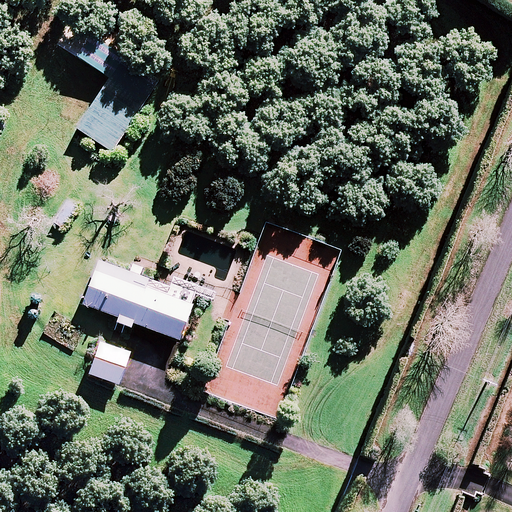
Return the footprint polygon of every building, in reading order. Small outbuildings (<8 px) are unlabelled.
[(158,76),(125,54),(80,122),(113,144),(158,76)] [(431,223),(418,218),(411,237),(423,242),(431,223)] [(174,284),(100,260),(86,301),(121,312),(119,316),(133,321),(134,317),(183,333),(195,296),(172,289),(174,284)] [(129,352),(100,341),(89,373),(118,383),(129,352)] [(74,488),(57,495),(63,508),(80,501),(74,488)]
